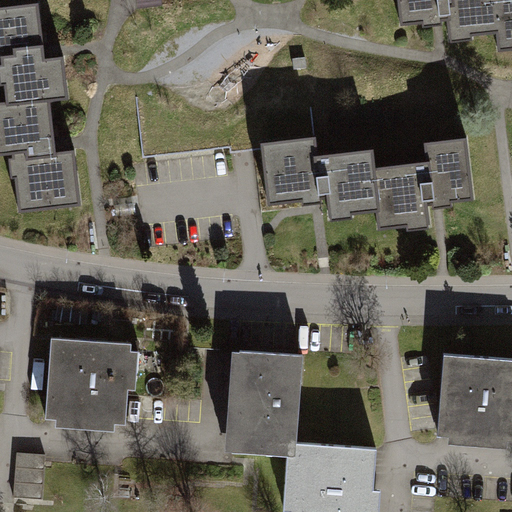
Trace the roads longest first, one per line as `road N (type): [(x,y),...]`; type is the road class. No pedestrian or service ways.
road 1 (residential): [(0,261),(258,297),(511,299)]
road 2 (unknown): [(18,438),(221,448)]
road 3 (unknown): [(27,267),(18,438)]
